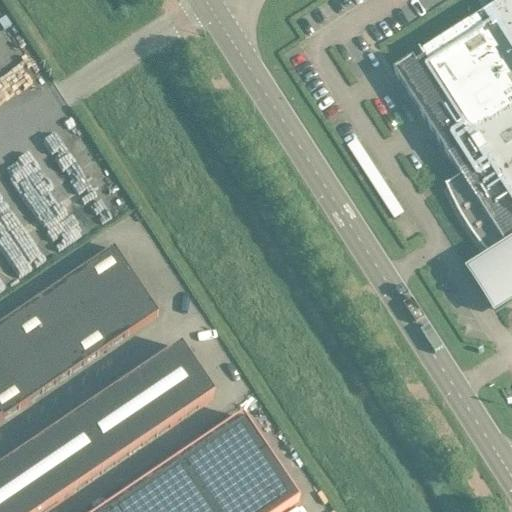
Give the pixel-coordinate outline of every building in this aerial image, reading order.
[(420,53),(419,54),(424,61),(417,66),(414,61),(394,74),(460,177),(446,186),(446,185),(445,186),(454,206),(465,225),(478,243),(492,260),(455,282),(484,324),(511,306),(511,0),(509,0),(422,56),(420,53)] [(59,242),(15,167),(1,175),(45,250),(59,242)] [(94,293),(127,271),(112,249),(79,271),(94,293)] [(1,251),(0,251),(0,285),(17,272),(1,251)] [(94,293),(79,271),(65,281),(88,314),(101,304),(94,293)] [(142,293),(127,271),(94,293),(101,304),(109,315),(142,293)] [(65,281),(52,290),(74,323),(88,314),(65,281)] [(52,290),(38,299),(60,332),(74,323),(52,290)] [(157,315),(142,293),(109,315),(124,337),(157,315)] [(60,332),(38,299),(24,308),(46,342),(60,332)] [(109,315),(101,304),(88,314),(110,347),(124,337),(109,315)] [(46,342),(24,308),(10,318),(33,351),(46,342)] [(88,314),(74,323),(60,332),(82,365),(110,347),(88,314)] [(10,318),(0,324),(0,332),(19,360),(33,351),(10,318)] [(19,360),(0,332),(0,361),(5,369),(19,360)] [(82,365),(60,332),(46,342),(69,375),(82,365)] [(69,375),(46,342),(33,351),(55,384),(69,375)] [(179,348),(136,378),(147,394),(191,365),(179,348)] [(33,351),(19,360),(41,393),(55,384),(33,351)] [(19,360),(5,369),(27,403),(41,393),(19,360)] [(202,381),(191,365),(147,394),(153,402),(158,411),(202,381)] [(5,369),(0,372),(0,421),(27,403),(5,369)] [(136,378),(122,387),(139,412),(153,402),(147,394),(136,378)] [(202,381),(158,411),(169,427),(213,398),(202,381)] [(122,387),(108,396),(125,421),(139,412),(122,387)] [(125,421),(108,396),(95,406),(111,430),(125,421)] [(153,402),(139,412),(125,421),(142,446),(169,427),(158,411),(153,402)] [(111,430),(95,406),(81,415),(98,440),(111,430)] [(98,440),(81,415),(53,434),(70,458),(84,449),(98,440)] [(283,511),(298,502),(241,418),(101,511),(283,511)] [(125,421),(111,430),(128,455),(142,446),(125,421)] [(111,430),(98,440),(114,464),(128,455),(111,430)] [(70,458),(53,434),(40,443),(56,468),(70,458)] [(114,464),(98,440),(84,449),(101,474),(114,464)] [(56,468),(40,443),(0,469),(0,511),(43,511),(73,492),(56,468)] [(84,449),(70,458),(87,483),(101,474),(84,449)] [(70,458),(56,468),(73,492),(87,483),(70,458)]
